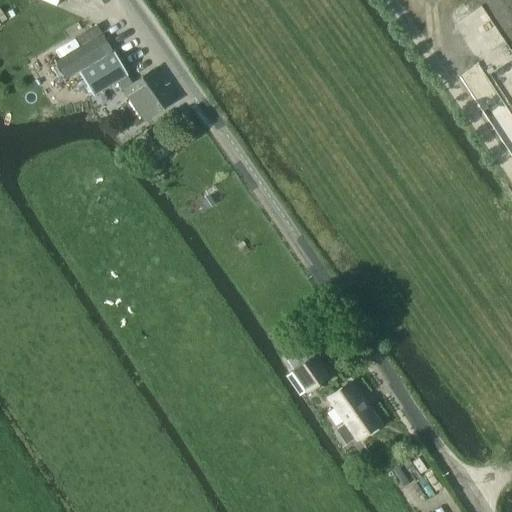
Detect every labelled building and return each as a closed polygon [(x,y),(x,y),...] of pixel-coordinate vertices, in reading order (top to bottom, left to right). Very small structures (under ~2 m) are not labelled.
[(125,75),(112,52),(79,72),(92,94),(125,75)] [(122,89),(129,99),(120,105),(135,126),(170,102),(150,71),(122,89)] [(149,151),(161,143),(150,127),(138,135),(149,151)] [(314,355),(293,368),(306,389),(327,375),(314,355)] [(359,438),(378,426),(348,383),(328,396),(346,421),(335,429),(346,444),(357,436),(359,438)]
